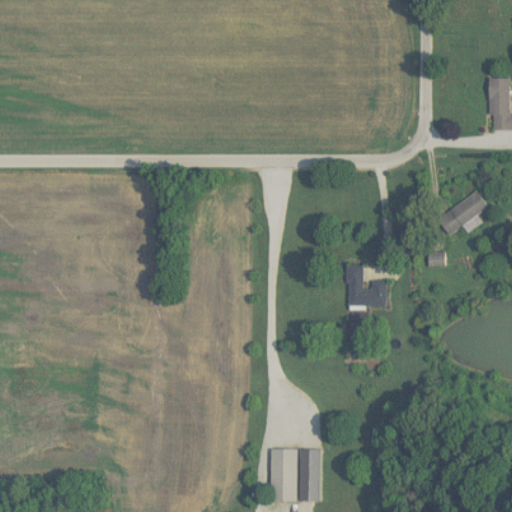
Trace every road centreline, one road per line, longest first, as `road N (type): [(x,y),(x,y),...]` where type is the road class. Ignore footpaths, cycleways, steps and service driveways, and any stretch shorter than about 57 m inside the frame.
road 1 (residential): [(430,0),(433,120),(421,145),(275,157)]
road 2 (residential): [(275,157),(0,160)]
